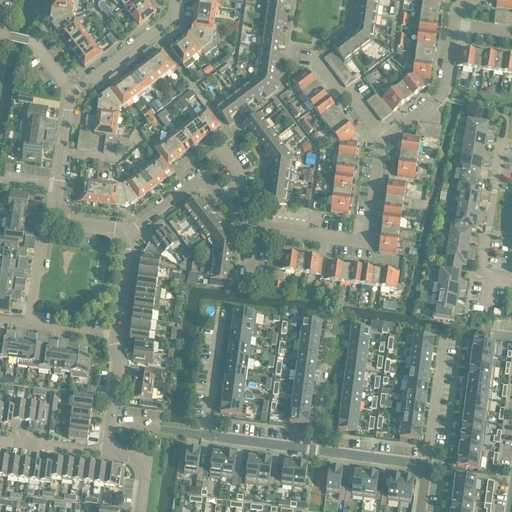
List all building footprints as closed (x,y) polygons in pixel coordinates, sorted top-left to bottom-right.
[(53,0),(52,0),(52,11),(73,13),(75,14),(76,9),(74,9),(75,3),(53,0)] [(126,10),(139,0),(117,0),(112,1),(116,7),(121,4),(126,10)] [(133,19),(150,6),(145,0),(139,0),(126,10),(124,12),(127,16),(129,14),(133,19)] [(217,6),(217,0),(215,0),(196,0),(195,8),(219,11),(219,7),(217,6)] [(289,6),(289,1),(281,0),(267,0),(266,8),(284,11),(284,6),(289,6)] [(511,0),(497,0),(497,4),(496,10),(508,11),(508,5),(511,5),(511,0)] [(377,17),(378,7),(357,4),(357,9),(361,9),(361,15),(377,17)] [(423,4),(422,14),(439,16),(440,6),(423,4)] [(150,6),(133,19),(136,24),(134,25),(137,29),(156,15),(150,6)] [(218,16),(219,11),(195,8),(194,19),(215,21),(215,16),(218,16)] [(283,16),(284,11),(266,8),(265,18),(287,21),(287,16),(283,16)] [(73,18),(73,13),(52,11),(50,24),(58,34),(75,21),(73,18)] [(421,21),(420,24),(437,27),(438,24),(439,16),(422,14),(421,21)] [(376,27),(377,17),(361,15),(360,20),(356,20),(355,25),(359,25),(376,27)] [(75,21),(58,34),(65,43),(82,30),(81,30),(78,25),(80,24),(80,23),(85,20),(82,17),(77,20),(75,21)] [(286,26),(287,21),(265,18),(264,28),(281,31),(282,26),(286,26)] [(214,28),(215,21),(194,19),(193,30),(216,33),(216,28),(214,28)] [(419,32),(419,34),(436,37),(436,35),(437,27),(420,24),(419,32)] [(374,43),(376,27),(359,25),(358,33),(374,43)] [(82,30),(65,43),(71,52),(91,37),(84,28),(81,30),(82,30)] [(280,36),(281,31),(264,28),(262,38),(284,41),(284,36),(280,36)] [(216,49),(217,49),(218,42),(212,41),(213,33),(216,34),(216,33),(193,30),(192,34),(216,49)] [(362,52),(374,43),(358,33),(351,38),(362,52)] [(192,34),(188,37),(204,58),(211,53),(216,49),(192,34)] [(362,52),(351,38),(349,34),(345,37),(348,41),(343,44),(353,58),(362,52)] [(418,43),(417,45),(435,47),(435,46),(436,37),(419,34),(418,43)] [(78,61),(95,48),(91,43),(93,41),(91,37),(71,52),(78,61)] [(204,58),(188,37),(180,43),(195,64),(196,63),(193,60),(198,57),(199,59),(202,56),(204,58)] [(283,46),(284,41),(262,38),(261,49),(278,51),(279,46),(283,46)] [(170,50),(185,69),(186,71),(195,64),(180,43),(170,50)] [(353,58),(343,44),(339,48),(336,44),(332,47),(345,64),(353,58)] [(417,45),(416,55),(433,57),(435,47),(417,45)] [(95,48),(78,61),(84,70),(104,55),(101,51),(99,53),(95,48)] [(261,49),(260,59),(281,61),(282,57),(278,56),(278,51),(261,49)] [(459,51),(458,62),(464,63),(463,69),(473,70),(475,53),(459,51)] [(153,59),(166,76),(171,73),(172,75),(176,72),(162,52),(153,59)] [(333,53),(324,60),(328,65),(337,58),(333,53)] [(475,53),(473,70),(482,72),(483,72),(486,54),(484,54),(475,53)] [(486,54),(483,72),(493,73),(496,56),(486,54)] [(415,60),(415,65),(432,67),(433,59),(433,57),(416,55),(416,57),(415,60)] [(496,56),(493,73),(494,73),(503,74),(506,57),(497,56),(496,56)] [(511,57),(506,57),(503,74),(511,75),(511,57)] [(337,58),(328,65),(331,70),(341,63),(337,58)] [(161,80),(166,76),(153,59),(144,65),(159,85),(162,82),(161,80)] [(280,66),(281,61),(260,59),(258,69),(275,71),(276,66),(280,66)] [(211,66),(214,71),(221,66),(218,61),(211,66)] [(341,63),(331,70),(335,74),(344,67),(341,63)] [(155,88),(159,85),(144,65),(135,72),(149,89),(153,86),(155,88)] [(415,66),(413,75),(431,77),(432,68),(432,67),(415,65),(415,66)] [(202,73),(206,77),(209,74),(213,71),(210,67),(202,73)] [(344,67),(335,74),(338,79),(348,72),(344,67)] [(257,79),(277,90),(279,77),(275,76),(275,71),(258,69),(257,79)] [(201,71),(196,74),(201,80),(206,77),(202,73),(201,71)] [(306,71),(291,82),(301,94),(315,83),(306,71)] [(149,90),(149,89),(135,72),(127,79),(142,98),(145,95),(146,96),(151,92),(149,90)] [(348,72),(338,79),(342,84),(351,77),(348,72)] [(351,77),(342,84),(346,89),(352,85),(361,78),(358,75),(357,73),(351,77)] [(413,77),(411,78),(415,83),(422,92),(427,89),(424,85),(418,82),(419,79),(425,82),(430,83),(431,77),(413,75),(413,77)] [(370,87),(376,83),(371,76),(366,80),(370,87)] [(422,92),(415,83),(411,78),(403,84),(414,98),(422,92)] [(138,101),(142,98),(127,79),(118,85),(131,103),(136,99),(138,101)] [(251,83),(261,96),(263,95),(266,99),(277,90),(257,79),(251,83)] [(202,85),(205,88),(207,91),(212,87),(210,84),(207,81),(202,85)] [(240,91),(250,104),(255,101),(258,105),(262,102),(259,98),(261,96),(251,83),(240,91)] [(315,83),(301,94),(306,101),(321,91),(315,83)] [(403,84),(396,90),(406,104),(414,98),(403,84)] [(109,92),(122,109),(124,111),(127,114),(131,111),(127,106),(131,103),(118,85),(109,92)] [(176,90),(181,95),(186,91),(182,86),(176,90)] [(393,115),(406,104),(396,90),(382,101),(393,115)] [(232,97),(246,116),(250,113),(246,107),(250,104),(240,91),(232,97)] [(321,91),(306,101),(313,109),(327,99),(321,91)] [(119,112),(122,109),(109,92),(99,100),(119,112)] [(168,96),(168,97),(172,102),(176,99),(172,93),(168,96)] [(190,93),(183,98),(187,103),(194,97),(190,93)] [(19,103),(33,105),(34,98),(20,96),(19,103)] [(168,97),(160,103),(164,108),(164,109),(172,102),(168,97)] [(243,119),(246,116),(232,97),(224,103),(234,117),(238,113),(243,119)] [(370,109),(380,101),(377,97),(367,104),(370,109)] [(175,104),(181,112),(189,107),(187,103),(183,98),(175,104)] [(327,99),(313,109),(320,119),(334,108),(327,99)] [(119,116),(119,112),(99,100),(97,113),(119,116)] [(374,114),(384,106),(380,101),(370,109),(374,114)] [(153,109),(157,114),(164,109),(164,108),(160,103),(153,109)] [(230,120),(234,117),(224,103),(216,110),(229,127),(233,124),(230,120)] [(377,118),(387,111),(384,106),(374,114),(377,118)] [(28,124),(55,128),(56,123),(46,122),(48,109),(30,107),(28,124)] [(334,108),(320,119),(326,127),(340,116),(334,108)] [(198,118),(211,135),(220,128),(205,109),(201,113),(202,114),(198,118)] [(143,116),(147,121),(155,115),(150,110),(143,116)] [(293,113),(295,115),(293,117),(295,120),(297,118),(301,115),(297,110),(293,113)] [(387,111),(377,118),(381,123),(391,116),(387,111)] [(165,113),(157,119),(161,123),(169,116),(166,112),(165,113)] [(121,117),(119,116),(97,113),(96,125),(117,128),(118,121),(120,122),(121,117)] [(253,132),(265,123),(258,114),(254,118),(252,115),(250,113),(246,116),(243,119),(244,121),(246,124),(242,127),(245,131),(250,128),(253,132)] [(340,116),(326,127),(331,134),(345,123),(340,116)] [(202,142),(211,135),(198,118),(192,122),(191,120),(188,123),(202,142)] [(466,134),(494,138),(494,135),(487,131),(488,125),(468,122),(466,134)] [(55,128),(28,124),(23,123),(21,134),(44,137),(45,131),(55,132),(55,128)] [(181,131),(194,148),(202,142),(188,123),(184,126),(185,128),(181,131)] [(254,144),(271,131),(265,123),(253,132),(256,136),(251,140),(254,144)] [(345,123),(331,134),(339,143),(343,140),(349,136),(353,132),(345,123)] [(116,133),(117,128),(96,125),(94,135),(106,137),(118,138),(119,134),(116,133)] [(299,138),(302,135),(297,128),(294,131),(299,138)] [(185,155),(194,148),(181,131),(175,135),(174,133),(171,136),(185,155)] [(265,148),(277,139),(271,131),(254,144),(257,148),(262,144),(265,148)] [(343,140),(339,143),(340,145),(340,147),(346,148),(352,148),(357,149),(358,143),(358,140),(356,137),(353,132),(349,136),(343,140)] [(20,145),(25,145),(52,149),(53,145),(43,143),(44,137),(21,134),(20,145)] [(493,142),(494,138),(466,134),(464,146),(484,149),(485,143),(493,142)] [(299,138),(296,140),(298,144),(301,141),(305,139),(302,135),(299,138)] [(177,161),(185,155),(171,136),(167,139),(168,141),(163,144),(177,161)] [(401,151),(401,153),(418,156),(419,154),(421,140),(416,139),(403,137),(402,142),(401,151)] [(267,161),(270,158),(284,148),(277,139),(265,148),(268,152),(263,156),(267,161)] [(308,142),(301,147),(306,153),(312,148),(308,142)] [(168,168),(177,161),(163,144),(158,148),(157,147),(153,150),(159,157),(168,168)] [(52,153),(52,149),(25,145),(25,147),(22,147),(21,154),(23,156),(23,162),(40,165),(42,152),(52,153)] [(483,155),(484,149),(464,146),(462,158),(490,162),(491,158),(483,155)] [(340,147),(338,157),(356,160),(357,149),(352,148),(346,148),(340,147)] [(275,165),(293,160),(284,148),(270,158),(275,165)] [(401,153),(399,163),(417,166),(418,156),(401,153)] [(308,156),(307,166),(314,167),(315,157),(308,156)] [(174,176),(168,168),(159,157),(155,160),(157,162),(152,166),(165,182),(174,176)] [(332,160),(331,163),(333,166),(337,166),(355,168),(356,160),(338,157),(334,157),(332,160)] [(489,166),(490,162),(462,158),(460,170),(480,173),(481,167),(489,166)] [(142,170),(156,189),(165,182),(152,166),(147,170),(145,168),(146,167),(142,163),(140,160),(137,163),(139,165),(138,166),(142,170)] [(293,160),(275,165),(274,172),(291,174),(293,160)] [(398,174),(397,179),(409,181),(409,175),(416,176),(417,168),(417,166),(399,163),(399,165),(398,174)] [(135,179),(148,195),(156,189),(142,170),(138,166),(136,168),(136,169),(140,175),(135,179)] [(337,166),(335,177),(353,179),(355,168),(337,166)] [(488,174),(480,173),(460,170),(459,182),(482,185),(479,184),(479,179),(488,178),(488,174)] [(291,174),(274,172),(269,171),(268,176),(273,177),(272,182),(289,185),(291,174)] [(148,195),(135,179),(130,183),(128,181),(126,177),(122,180),(125,183),(124,184),(126,186),(139,202),(148,195)] [(335,177),(334,188),(352,190),(353,179),(335,177)] [(94,206),(97,182),(92,181),(91,184),(79,182),(76,203),(94,206)] [(97,182),(94,206),(104,207),(107,186),(107,182),(97,181),(97,182)] [(107,186),(104,207),(115,209),(118,188),(118,185),(114,185),(114,183),(107,182),(107,186)] [(288,195),(289,185),(272,182),(272,188),(267,187),(266,192),(288,195)] [(482,191),(482,185),(459,182),(463,183),(461,194),(488,198),(489,195),(482,191)] [(128,211),(139,202),(126,186),(122,188),(128,211)] [(128,211),(122,188),(118,188),(115,209),(128,211)] [(334,188),(333,197),(350,199),(352,190),(334,188)] [(387,188),(386,198),(404,200),(405,190),(399,189),(393,188),(387,188)] [(9,210),(36,214),(37,209),(27,207),(29,194),(11,192),(9,210)] [(286,206),(288,195),(266,192),(265,197),(270,198),(269,203),(286,206)] [(488,202),(488,198),(461,194),(459,206),(479,209),(480,203),(488,202)] [(333,197),(331,207),(337,208),(343,208),(349,209),(350,199),(333,197)] [(385,206),(385,208),(402,210),(403,208),(404,200),(386,198),(385,206)] [(189,218),(206,205),(203,201),(200,204),(196,199),(183,209),(189,218)] [(195,226),(208,215),(205,211),(209,209),(206,205),(189,218),(195,226)] [(478,215),(479,209),(459,206),(457,218),(485,222),(485,218),(478,215)] [(385,208),(383,218),(401,220),(402,210),(385,208)] [(36,217),(36,214),(9,210),(7,220),(25,223),(26,216),(36,217)] [(201,234),(218,221),(215,217),(212,220),(208,215),(195,226),(201,234)] [(383,218),(382,228),(400,230),(401,220),(383,218)] [(484,226),(485,222),(457,218),(455,229),(451,229),(475,233),(476,227),(484,226)] [(173,222),(169,225),(173,230),(177,227),(176,226),(180,224),(176,219),(172,222),(173,222)] [(24,228),(25,223),(7,220),(6,231),(33,235),(34,230),(24,228)] [(207,242),(221,232),(217,227),(221,225),(218,221),(201,234),(207,242)] [(157,234),(169,250),(179,243),(167,228),(160,234),(159,233),(157,234)] [(382,230),(381,238),(398,240),(399,233),(400,230),(382,228),(382,230)] [(475,233),(451,229),(449,241),(469,244),(477,245),(478,241),(470,238),(471,232),(475,233)] [(6,231),(5,241),(19,243),(22,244),(23,237),(33,239),(33,235),(6,231)] [(221,232),(207,242),(213,250),(236,244),(231,238),(228,233),(224,236),(221,232)] [(160,257),(169,250),(157,234),(155,236),(156,237),(149,242),(150,243),(147,250),(160,257)] [(381,238),(379,249),(385,249),(391,250),(397,251),(398,240),(381,238)] [(0,241),(0,244),(0,251),(26,255),(27,251),(18,249),(19,243),(5,241),(0,241)] [(468,250),(469,244),(449,241),(448,253),(475,257),(476,253),(468,250)] [(213,250),(212,260),(229,262),(230,257),(234,257),(235,253),(236,244),(213,250)] [(158,269),(160,257),(147,250),(143,256),(142,255),(141,264),(140,263),(139,267),(158,269)] [(26,259),(26,255),(0,251),(0,262),(15,265),(16,258),(26,259)] [(445,270),(445,272),(460,275),(461,273),(461,269),(462,267),(466,268),(467,262),(475,261),(475,257),(448,253),(446,265),(445,267),(445,270)] [(281,254),(279,266),(285,267),(285,273),(295,274),(297,256),(281,254)] [(297,256),(295,274),(305,275),(307,257),(297,256)] [(307,257),(305,275),(307,276),(315,277),(316,271),(322,272),(323,260),(318,259),(309,258),(307,257)] [(228,267),(229,262),(212,260),(211,270),(232,273),(233,268),(228,267)] [(14,271),(15,265),(0,262),(0,273),(23,277),(24,272),(14,271)] [(331,277),(330,283),(340,284),(343,267),(333,265),(332,271),(331,277)] [(157,280),(158,269),(139,267),(139,268),(140,269),(139,277),(157,280)] [(343,267),(340,284),(349,285),(350,286),(353,268),(351,268),(343,267)] [(353,268),(350,286),(361,287),(363,269),(353,268)] [(363,269),(361,287),(371,289),(373,271),(363,269)] [(231,278),(232,273),(211,270),(209,280),(208,279),(207,287),(223,289),(224,282),(226,282),(227,277),(231,278)] [(373,271),(371,289),(373,289),(381,290),(383,272),(375,271),(373,271)] [(439,284),(466,288),(467,284),(460,281),(460,275),(445,272),(441,271),(439,284)] [(383,272),(381,290),(385,290),(391,291),(392,286),(393,280),(393,274),(387,273),(383,272)] [(23,281),(23,277),(0,273),(0,284),(12,286),(13,279),(23,281)] [(156,290),(157,280),(139,277),(138,285),(137,285),(136,288),(156,290)] [(12,292),(12,286),(0,284),(0,295),(20,298),(21,293),(12,292)] [(466,292),(466,288),(439,284),(437,296),(457,299),(458,293),(466,292)] [(161,291),(156,290),(136,288),(136,290),(137,290),(136,299),(159,302),(160,297),(161,294),(161,291)] [(421,294),(419,303),(426,304),(428,295),(421,294)] [(20,298),(0,295),(0,312),(9,314),(10,301),(20,302),(20,298)] [(456,305),(457,299),(437,296),(435,307),(463,312),(463,308),(456,305)] [(160,302),(159,302),(136,299),(135,306),(134,306),(133,309),(158,312),(160,302)] [(462,316),(463,312),(435,307),(433,320),(453,323),(454,317),(462,316)] [(158,312),(133,309),(133,311),(134,312),(133,320),(152,322),(153,312),(158,312)] [(234,312),(233,324),(258,327),(255,326),(257,315),(255,315),(234,312)] [(150,333),(152,322),(133,320),(132,328),(131,328),(130,330),(150,333)] [(322,324),(303,322),(302,332),(320,334),(322,324)] [(233,324),(231,335),(256,338),(258,327),(233,324)] [(370,332),(352,329),(350,339),(369,342),(370,332)] [(149,343),(150,333),(130,330),(130,333),(131,333),(130,342),(136,342),(136,343),(155,345),(155,343),(149,343)] [(0,359),(8,361),(11,333),(6,332),(5,342),(0,341),(0,359)] [(302,332),(300,342),(319,344),(320,334),(302,332)] [(18,366),(18,365),(21,344),(14,343),(15,334),(11,333),(8,361),(18,362),(17,366),(18,366)] [(28,369),(33,336),(27,335),(26,345),(21,344),(18,365),(20,366),(22,367),(25,368),(27,369),(28,369)] [(231,335),(230,346),(253,349),(250,349),(252,338),(256,338),(231,335)] [(39,365),(41,351),(42,347),(35,346),(37,337),(33,336),(28,369),(38,371),(39,365)] [(414,337),(412,349),(432,352),(434,340),(414,337)] [(350,339),(349,349),(368,352),(369,342),(350,339)] [(38,371),(49,373),(50,370),(53,343),(49,342),(47,352),(41,351),(39,365),(38,371)] [(319,344),(300,342),(299,352),(318,355),(319,344)] [(53,343),(50,370),(53,371),(54,376),(59,377),(60,372),(62,354),(56,353),(58,343),(53,343)] [(153,355),(155,345),(136,343),(135,349),(134,349),(134,352),(153,355)] [(473,343),(472,355),(493,358),(496,358),(498,346),(473,343)] [(62,354),(60,372),(71,373),(74,345),(70,345),(69,355),(62,354)] [(74,345),(71,373),(70,377),(71,377),(73,377),(75,377),(77,377),(80,379),(82,380),(84,380),(87,380),(87,381),(86,375),(88,375),(90,358),(77,356),(79,346),(74,345)] [(230,346),(228,357),(251,361),(253,349),(230,346)] [(349,349),(347,360),(366,362),(368,352),(349,349)] [(412,349),(410,360),(431,363),(432,352),(412,349)] [(152,366),(153,355),(134,352),(134,354),(133,363),(152,366)] [(299,352),(298,362),(316,365),(318,355),(299,352)] [(472,355),(470,366),(495,369),(495,368),(492,368),(493,358),(472,355)] [(228,357),(227,369),(247,371),(249,361),(251,361),(228,357)] [(347,360),(346,370),(365,372),(366,362),(347,360)] [(410,360),(409,371),(429,374),(431,363),(410,360)] [(298,362),(296,373),(315,375),(316,365),(298,362)] [(470,366),(469,377),(493,381),(495,369),(470,366)] [(227,369),(225,380),(246,383),(247,371),(227,369)] [(133,388),(153,391),(154,379),(161,380),(162,372),(145,370),(144,376),(135,374),(133,388)] [(345,380),(364,383),(365,372),(346,370),(345,380)] [(409,371),(407,382),(428,385),(429,374),(409,371)] [(169,385),(173,386),(176,386),(177,373),(175,373),(171,372),(169,385)] [(296,373),(295,383),(314,385),(315,375),(296,373)] [(469,377),(467,388),(492,392),(493,381),(469,377)] [(225,380),(223,391),(244,394),(246,383),(225,380)] [(364,383),(345,380),(343,390),(362,393),(364,383)] [(401,393),(427,396),(428,385),(407,382),(406,393),(401,393)] [(295,383),(293,393),(312,395),(314,385),(295,383)] [(88,387),(86,395),(95,396),(96,388),(88,387)] [(151,401),(153,391),(133,388),(131,400),(141,401),(140,407),(157,409),(158,402),(151,401)] [(467,388),(466,400),(490,403),(491,402),(492,392),(467,388)] [(361,403),(362,393),(343,390),(342,400),(361,403)] [(223,391),(222,402),(243,405),(244,394),(223,391)] [(293,393),(292,403),(311,406),(312,395),(293,393)] [(401,393),(400,404),(425,408),(427,396),(401,393)] [(72,408),(92,411),(93,408),(92,408),(93,400),(74,397),(72,408)] [(342,400),(341,411),(360,413),(361,403),(342,400)] [(466,400),(464,411),(489,414),(490,403),(466,400)] [(222,402),(220,414),(246,418),(247,406),(243,405),(222,402)] [(24,423),(26,404),(16,403),(15,409),(13,428),(18,428),(19,422),(24,423)] [(292,403),(291,413),(310,416),(311,406),(292,403)] [(34,431),(38,406),(26,404),(24,423),(30,424),(29,430),(34,431)] [(400,404),(400,405),(402,405),(401,416),(424,419),(425,408),(400,404)] [(38,406),(34,431),(39,431),(40,425),(46,426),(49,407),(38,406)] [(13,428),(15,409),(5,408),(1,432),(7,433),(7,427),(13,428)] [(92,414),(92,411),(72,408),(71,419),(90,421),(91,413),(92,414)] [(341,411),(339,421),(358,423),(360,413),(341,411)] [(464,411),(463,422),(487,425),(488,414),(489,415),(489,414),(464,411)] [(291,413),(289,424),(308,426),(310,416),(291,413)] [(401,416),(403,417),(401,427),(422,430),(424,419),(401,416)] [(89,429),(90,421),(71,419),(69,429),(89,432),(90,430),(89,429)] [(338,431),(357,434),(358,423),(339,421),(338,431)] [(463,422),(461,433),(485,437),(485,436),(483,436),(484,426),(487,426),(487,425),(463,422)] [(401,427),(400,439),(420,442),(422,430),(401,427)] [(89,435),(89,432),(69,429),(68,440),(87,443),(88,434),(89,435)] [(461,433),(460,445),(484,448),(485,437),(461,433)] [(460,445),(458,456),(482,459),(484,448),(460,445)] [(187,450),(184,474),(197,476),(196,481),(203,482),(203,479),(204,470),(204,469),(198,468),(201,452),(187,450)] [(204,470),(203,479),(209,480),(221,482),(222,479),(225,455),(213,453),(211,471),(204,470)] [(232,486),(239,487),(240,474),(234,473),(236,457),(225,455),(222,479),(232,481),(232,486)] [(458,456),(457,468),(480,471),(482,459),(458,456)] [(0,478),(7,479),(9,459),(7,458),(7,460),(0,458),(0,478)] [(249,458),(245,486),(256,488),(260,460),(249,458)] [(17,480),(20,461),(12,460),(12,459),(9,459),(7,479),(17,480)] [(50,485),(51,479),(53,459),(48,459),(47,465),(42,464),(39,483),(50,485)] [(61,480),(64,460),(61,459),(61,460),(53,459),(51,479),(61,480)] [(72,482),(74,462),(66,461),(66,460),(64,460),(61,480),(72,482)] [(260,460),(256,488),(268,489),(267,492),(274,493),(275,486),(275,481),(276,480),(269,479),(272,461),(260,460)] [(28,482),(31,462),(29,461),(28,462),(20,461),(17,480),(28,482)] [(39,483),(42,464),(33,463),(34,462),(31,462),(28,482),(39,483)] [(83,483),(85,463),(83,462),(83,463),(74,462),(72,482),(83,483)] [(93,484),(96,465),(88,464),(88,463),(85,463),(83,483),(93,484)] [(275,481),(275,486),(281,487),(293,489),(296,464),(284,463),(283,469),(282,479),(282,482),(275,481)] [(296,464),(293,489),(304,490),(308,466),(296,464)] [(104,486),(107,466),(104,465),(104,466),(96,465),(93,484),(104,486)] [(107,466),(104,486),(121,488),(123,469),(109,467),(109,466),(107,466)] [(345,502),(346,490),(340,489),(343,471),(329,469),(326,494),(339,496),(338,501),(345,502)] [(363,499),(367,474),(355,472),(352,490),(346,490),(345,502),(351,503),(352,498),(363,499)] [(367,474),(363,499),(375,501),(381,502),(382,494),(376,493),(378,476),(367,474)] [(399,504),(402,479),(390,477),(388,495),(382,494),(380,507),(387,508),(387,503),(399,504)] [(455,478),(454,490),(475,492),(476,480),(455,478)] [(402,479),(399,504),(410,506),(414,480),(402,479)] [(454,490),(452,501),(477,504),(473,503),(475,492),(454,490)] [(452,501),(450,511),(475,511),(477,504),(452,501)]
